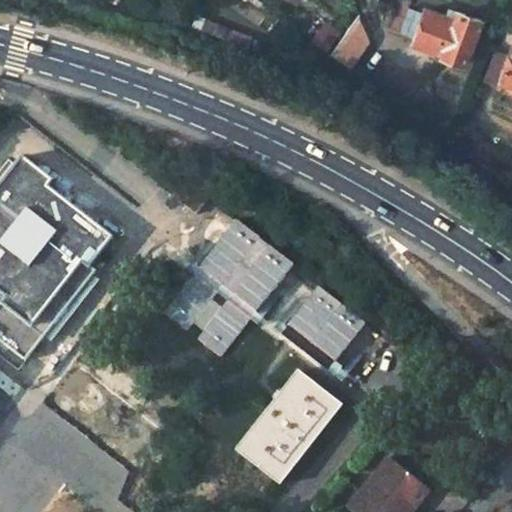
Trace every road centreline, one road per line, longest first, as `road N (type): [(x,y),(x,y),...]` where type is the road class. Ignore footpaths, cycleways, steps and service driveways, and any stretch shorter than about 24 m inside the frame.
road 1 (primary): [(396,189),(294,132),(94,54),(0,31)]
road 2 (primary): [(0,60),(97,83),(253,146),(382,213)]
road 3 (residential): [(511,384),(384,249),(382,213)]
road 4 (primary): [(382,213),(511,299)]
road 5 (primary): [(511,266),(396,189)]
